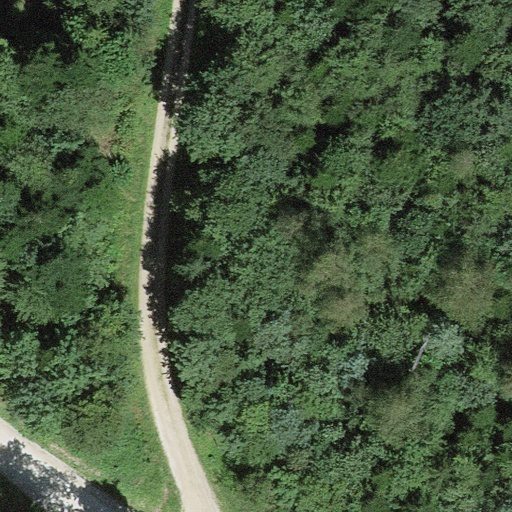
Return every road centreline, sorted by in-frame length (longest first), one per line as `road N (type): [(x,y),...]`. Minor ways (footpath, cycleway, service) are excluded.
road 1 (track): [(171,511),(153,410),(152,180),(175,0)]
road 2 (unclassified): [(108,511),(0,429)]
